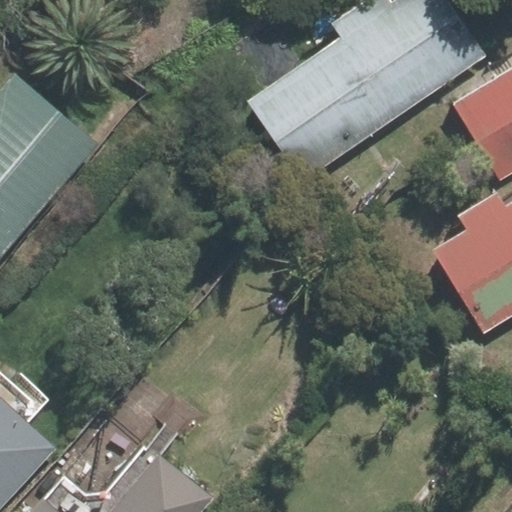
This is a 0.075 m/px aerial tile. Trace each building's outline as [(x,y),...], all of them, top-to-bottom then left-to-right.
[(456,0),(395,0),(253,93),(309,178),(494,57),(456,0)] [(511,64),(457,101),(508,178),(511,175),(511,64)] [(19,69),(0,91),(0,262),(104,142),(19,69)] [(511,197),(434,244),(487,332),(511,317),(511,197)] [(0,382),(0,506),(62,437),(0,382)] [(76,511),(51,489),(30,511),(203,511),(222,491),(167,444),(106,511),(76,511)]
